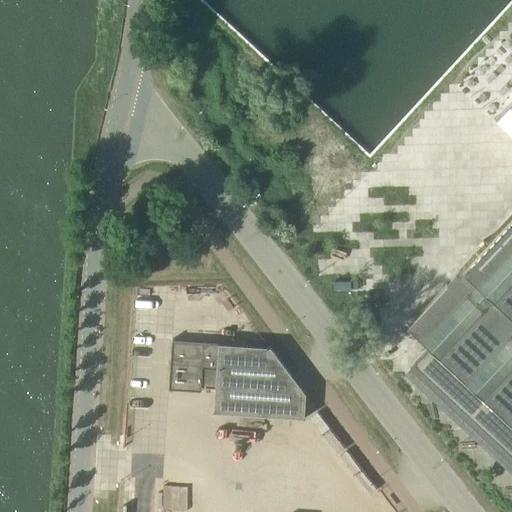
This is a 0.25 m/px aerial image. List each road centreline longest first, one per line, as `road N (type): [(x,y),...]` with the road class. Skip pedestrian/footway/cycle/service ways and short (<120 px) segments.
road 1 (unclassified): [(467,511),(215,191),(167,144),(117,117)]
road 2 (unclassified): [(78,511),(99,205),(117,117)]
